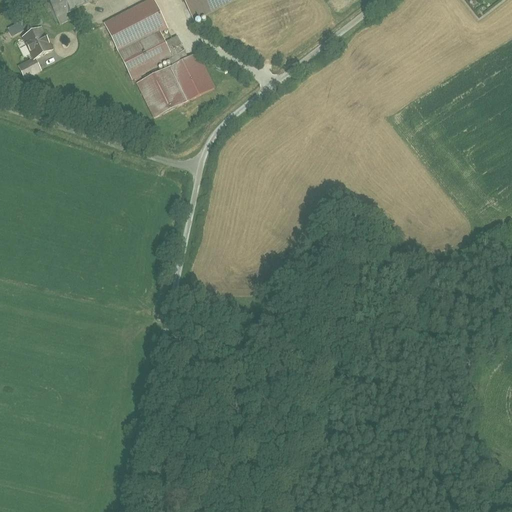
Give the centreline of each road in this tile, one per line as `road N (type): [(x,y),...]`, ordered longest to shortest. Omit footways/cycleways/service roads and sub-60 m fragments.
road 1 (residential): [(197,170),(123,511)]
road 2 (residential): [(376,0),(226,120),(197,170)]
road 3 (unclassified): [(197,170),(0,106)]
